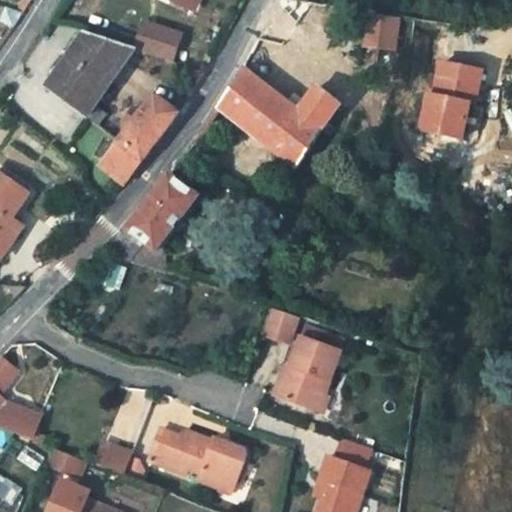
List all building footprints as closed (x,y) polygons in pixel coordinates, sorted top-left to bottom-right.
[(160,0),(188,12),(193,0),(160,0)] [(7,7),(0,16),(0,18),(12,26),(22,11),(7,7)] [(405,19),(374,15),(370,45),(401,49),(405,19)] [(139,50),(175,62),(183,38),(147,26),(139,50)] [(106,113),(94,104),(134,49),(84,32),(47,86),(97,125),(106,113)] [(462,137),(468,102),(475,103),(482,69),(438,62),(432,95),(427,94),(420,129),(462,137)] [(293,90),(286,101),(240,68),(236,76),(217,107),(302,171),(339,105),(316,87),(307,99),(293,90)] [(153,95),(100,165),(123,183),(156,140),(178,113),(153,95)] [(0,233),(5,226),(28,194),(0,174),(0,233)] [(123,228),(143,239),(160,249),(197,201),(168,174),(123,228)] [(0,257),(16,235),(5,226),(0,233),(0,257)] [(126,263),(143,239),(123,228),(101,255),(126,263)] [(233,297),(241,299),(243,291),(236,289),(233,297)] [(296,317),(269,308),(259,336),(286,345),(296,317)] [(320,409),(342,350),(301,336),(287,373),(282,372),(273,394),(320,409)] [(0,430),(41,446),(46,436),(30,431),(35,417),(2,404),(21,381),(0,363),(0,430)] [(228,454),(213,448),(215,443),(189,434),(184,434),(182,437),(164,431),(150,464),(187,478),(191,470),(202,474),(199,483),(220,491),(224,482),(239,488),(249,462),(246,454),(231,449),(228,454)] [(327,485),(320,502),(316,511),(356,511),(370,472),(364,469),(370,449),(341,439),(335,460),(329,457),(320,482),(327,485)] [(121,477),(129,455),(104,445),(95,468),(121,477)] [(84,463),(55,452),(48,466),(78,477),(84,463)] [(122,511),(74,490),(77,486),(62,479),(47,511),(122,511)] [(235,497),(239,488),(224,482),(220,491),(235,497)] [(313,499),(320,502),(327,485),(320,482),(313,499)]
